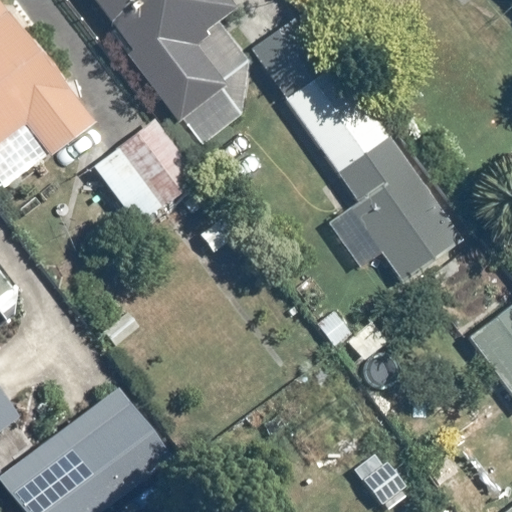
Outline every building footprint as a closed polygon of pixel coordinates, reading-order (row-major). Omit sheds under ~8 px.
[(86,0),(191,150),(276,91),(355,204),(325,225),(355,268),(377,253),(398,284),(459,242),(387,138),(323,44),(299,61),(279,32),(272,36),(246,0),(86,0)] [(0,4),(0,174),(2,176),(38,149),(46,160),(92,126),(0,4)] [(195,180),(148,121),(88,169),(135,228),(195,180)] [(0,301),(14,291),(0,272),(0,301)] [(511,302),(464,340),(511,403),(511,302)] [(98,511),(167,460),(114,389),(0,475),(0,489),(17,511),(98,511)] [(0,427),(13,417),(0,400),(0,427)] [(389,451),(355,477),(382,511),(383,511),(416,486),(389,451)] [(194,511),(177,490),(149,511),(194,511)] [(511,511),(511,500),(496,511),(511,511)]
